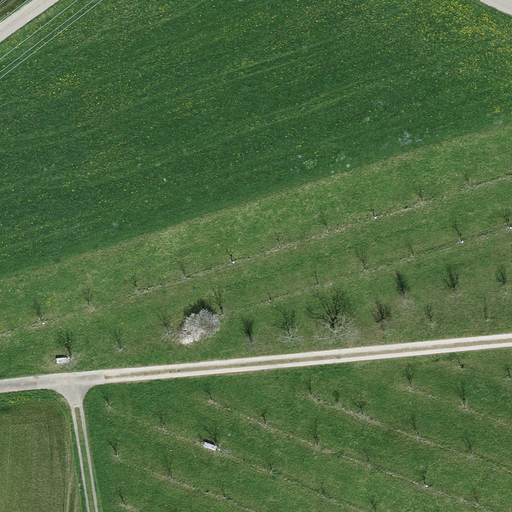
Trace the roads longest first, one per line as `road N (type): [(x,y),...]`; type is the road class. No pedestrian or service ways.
road 1 (track): [(0,387),(511,340)]
road 2 (track): [(72,379),(93,511)]
